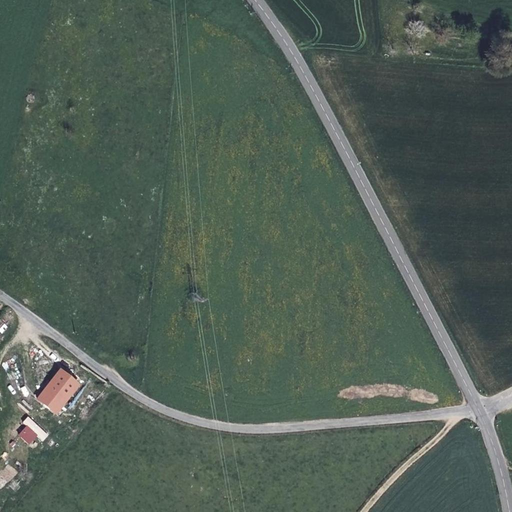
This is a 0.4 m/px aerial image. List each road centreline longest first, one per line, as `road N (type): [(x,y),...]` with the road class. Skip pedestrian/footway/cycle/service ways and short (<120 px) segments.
road 1 (unclassified): [(480,408),(303,428),(188,421),(91,368),(0,295)]
road 2 (secondary): [(480,408),(306,74),(257,0)]
road 3 (track): [(456,414),(363,511)]
